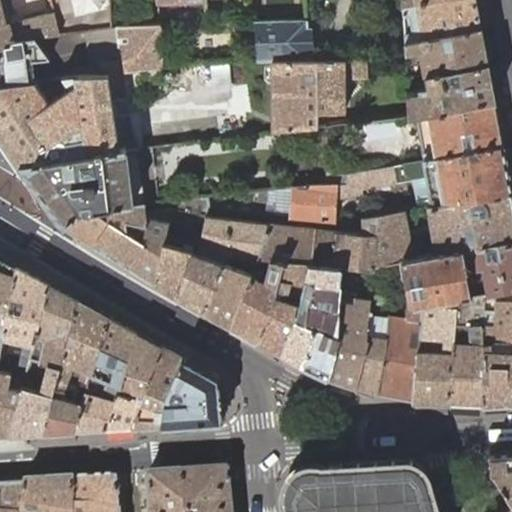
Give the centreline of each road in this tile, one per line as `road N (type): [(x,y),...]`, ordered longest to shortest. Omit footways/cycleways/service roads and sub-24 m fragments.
road 1 (tertiary): [(242,353),(64,256)]
road 2 (tertiary): [(406,438),(242,353)]
road 3 (secondary): [(406,438),(255,448)]
road 4 (secondary): [(130,456),(0,464)]
road 5 (secondary): [(255,448),(130,456)]
